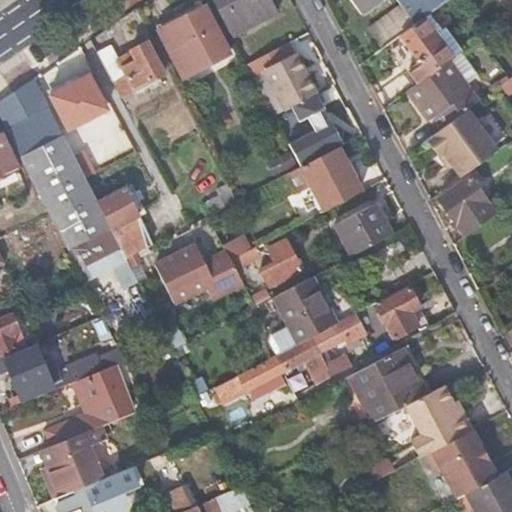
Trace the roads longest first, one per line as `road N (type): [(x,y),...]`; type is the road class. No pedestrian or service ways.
road 1 (residential): [(301,0),(511,410)]
road 2 (unknown): [(54,0),(165,216)]
